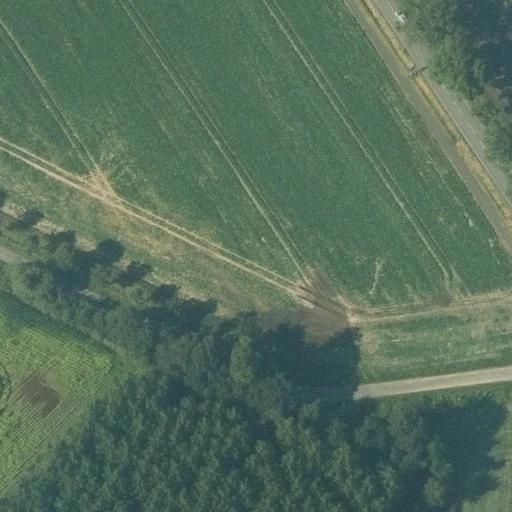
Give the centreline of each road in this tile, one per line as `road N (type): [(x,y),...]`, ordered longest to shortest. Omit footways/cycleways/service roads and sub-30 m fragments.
road 1 (unclassified): [(511,370),(274,392),(0,255)]
road 2 (tertiary): [(511,193),(384,0)]
